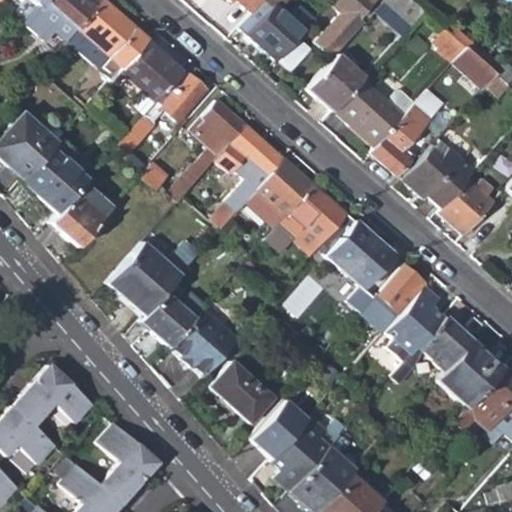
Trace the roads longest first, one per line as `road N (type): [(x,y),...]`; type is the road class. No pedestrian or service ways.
road 1 (residential): [(511,320),(150,0)]
road 2 (residential): [(188,472),(56,322)]
